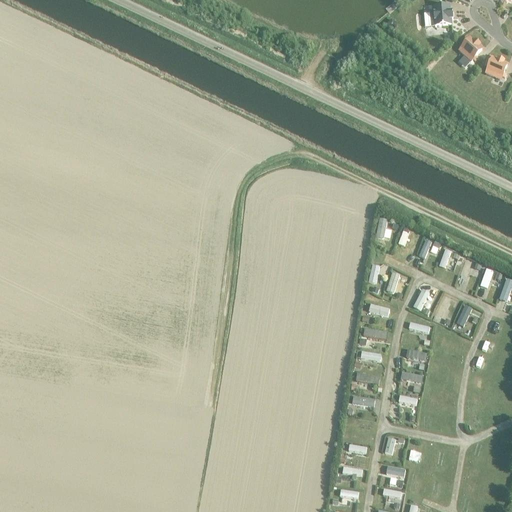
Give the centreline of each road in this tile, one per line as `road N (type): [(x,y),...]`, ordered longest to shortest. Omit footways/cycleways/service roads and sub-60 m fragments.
road 1 (unclassified): [(511,188),(119,0)]
road 2 (track): [(210,405),(240,190),(266,164),(307,155)]
road 3 (track): [(511,253),(307,155)]
